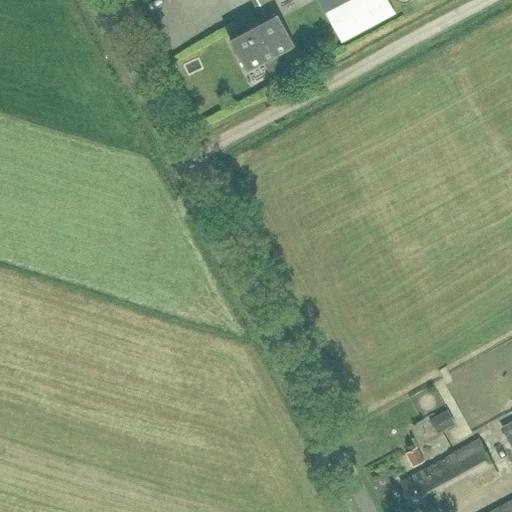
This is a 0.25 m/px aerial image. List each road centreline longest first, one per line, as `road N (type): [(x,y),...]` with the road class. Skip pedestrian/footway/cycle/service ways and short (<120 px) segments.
road 1 (unclassified): [(369,511),(103,0)]
road 2 (track): [(183,159),(486,0)]
